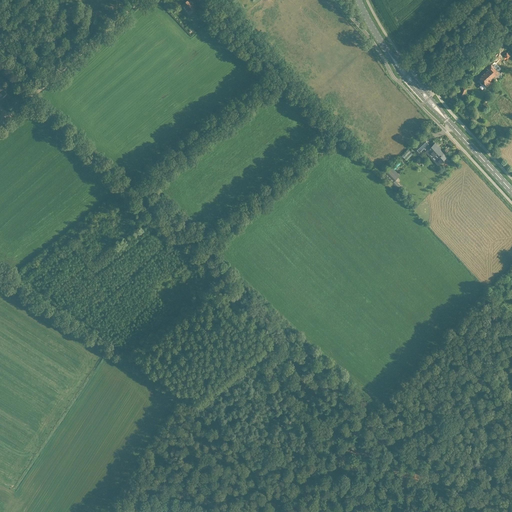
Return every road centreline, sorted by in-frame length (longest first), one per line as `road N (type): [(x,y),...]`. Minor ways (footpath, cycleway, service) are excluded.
road 1 (track): [(466,511),(30,96)]
road 2 (unclassified): [(30,96),(138,0)]
road 3 (unclassified): [(418,84),(511,0)]
